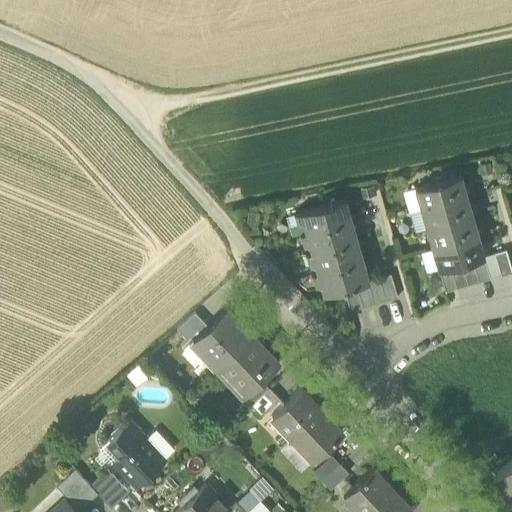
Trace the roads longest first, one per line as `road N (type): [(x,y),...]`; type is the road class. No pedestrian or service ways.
road 1 (track): [(511,33),(124,114)]
road 2 (track): [(245,246),(71,59),(0,30)]
road 3 (residential): [(346,373),(465,511)]
road 4 (residential): [(346,373),(447,317),(511,305)]
road 5 (residential): [(245,246),(346,373)]
